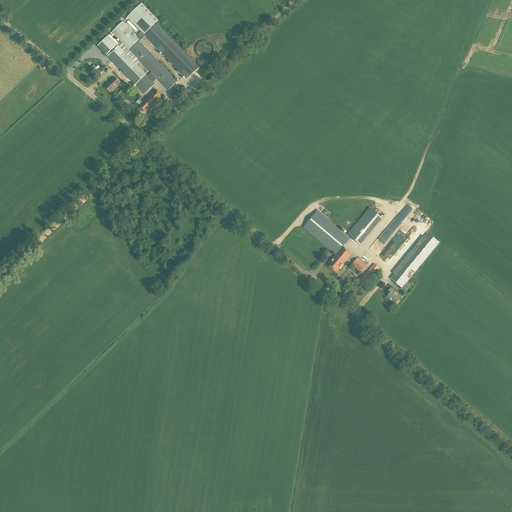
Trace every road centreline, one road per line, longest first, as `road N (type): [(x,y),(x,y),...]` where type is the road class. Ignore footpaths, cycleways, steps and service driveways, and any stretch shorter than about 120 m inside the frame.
road 1 (unclassified): [(511,443),(146,140)]
road 2 (unclassified): [(146,140),(291,0)]
road 3 (track): [(0,278),(146,140)]
road 4 (unclassified): [(146,140),(0,18)]
